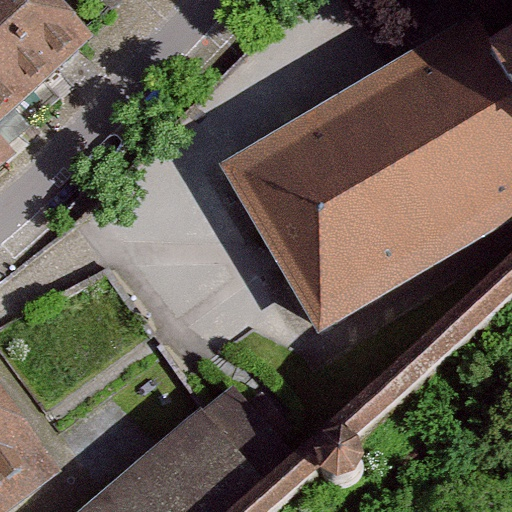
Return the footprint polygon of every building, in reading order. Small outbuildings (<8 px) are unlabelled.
[(0,0),(0,142),(94,57),(41,0),(0,0)] [(98,0),(112,13),(124,0),(98,0)] [(474,29),(222,183),(267,258),(319,347),(511,231),(511,64),(500,72),(474,29)] [(0,176),(13,165),(0,149),(0,176)] [(511,272),(296,466),(241,511),(288,511),(316,488),(312,469),(320,452),(340,446),(357,453),(511,312),(511,272)] [(234,394),(97,511),(241,511),(296,466),(234,394)] [(0,409),(0,511),(17,511),(56,483),(0,409)] [(366,471),(357,453),(340,446),(320,452),(312,469),(316,488),(339,498),(357,490),(366,471)]
